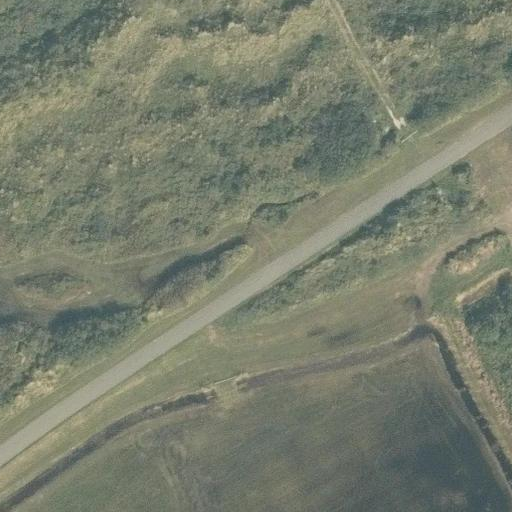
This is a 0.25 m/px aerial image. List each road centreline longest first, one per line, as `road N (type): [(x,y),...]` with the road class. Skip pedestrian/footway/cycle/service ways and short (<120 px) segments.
road 1 (unclassified): [(0,456),(511,113)]
road 2 (track): [(427,170),(333,0)]
